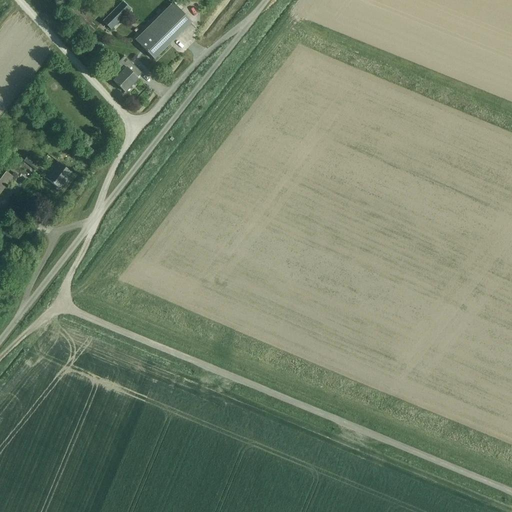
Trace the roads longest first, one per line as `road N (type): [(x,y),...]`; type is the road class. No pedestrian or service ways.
road 1 (unclassified): [(56,304),(511,492)]
road 2 (unclassified): [(98,214),(245,26)]
road 3 (unclassified): [(19,0),(138,129)]
road 4 (unclassified): [(245,26),(197,61),(138,129)]
road 5 (unclassified): [(90,226),(0,341)]
